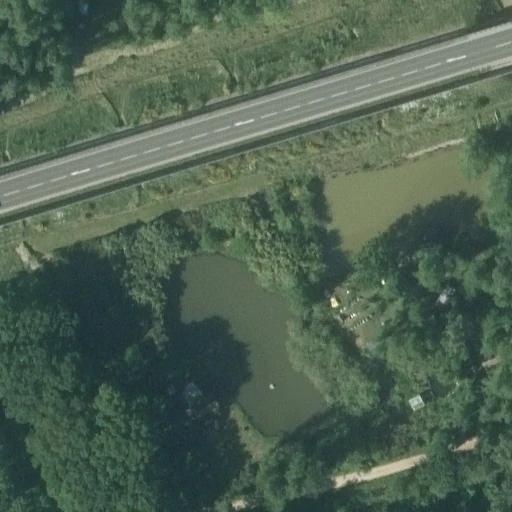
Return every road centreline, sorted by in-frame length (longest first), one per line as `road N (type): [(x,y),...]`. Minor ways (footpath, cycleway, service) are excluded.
road 1 (primary): [(0,191),(511,34)]
road 2 (track): [(511,432),(202,511)]
